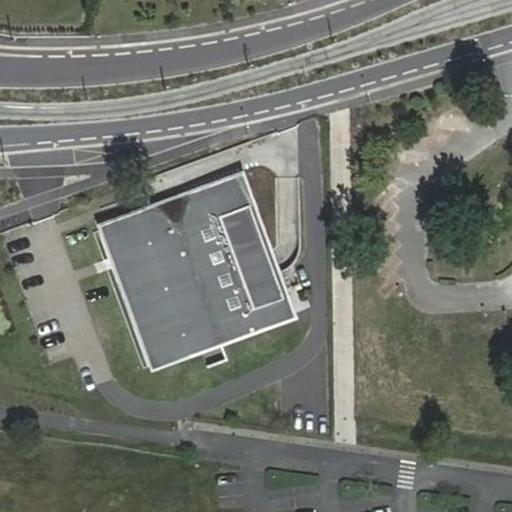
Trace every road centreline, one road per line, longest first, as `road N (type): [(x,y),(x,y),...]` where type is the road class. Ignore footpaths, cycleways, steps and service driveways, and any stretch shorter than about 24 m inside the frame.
road 1 (tertiary): [(0,135),(229,110),(511,34)]
road 2 (tertiary): [(395,0),(279,40),(198,57),(0,71)]
